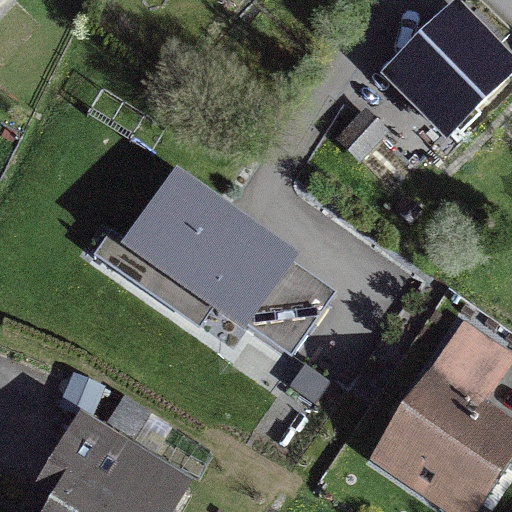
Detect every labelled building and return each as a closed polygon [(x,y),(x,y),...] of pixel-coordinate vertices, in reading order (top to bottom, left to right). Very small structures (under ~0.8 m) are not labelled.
[(448,134),(511,72),(455,16),(393,78),(448,134)] [(359,158),(381,134),(365,118),(342,142),(359,158)] [(291,360),(329,306),(282,273),(290,263),(177,184),(132,248),(166,273),(153,291),(197,323),(210,304),(291,360)] [(455,511),(467,511),(511,446),(511,429),(478,407),(509,361),(468,333),(381,461),(455,511)] [(167,511),(179,492),(81,433),(33,511),(167,511)]
